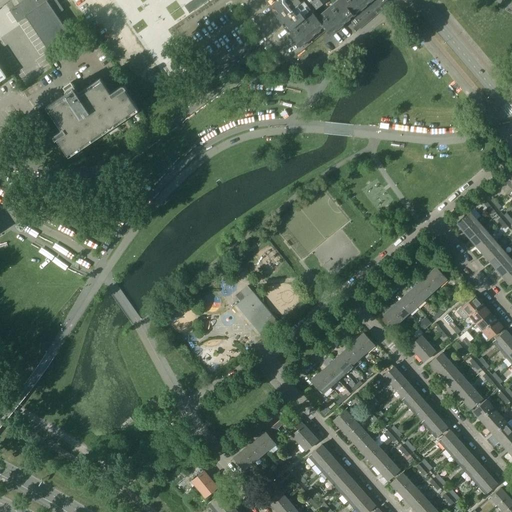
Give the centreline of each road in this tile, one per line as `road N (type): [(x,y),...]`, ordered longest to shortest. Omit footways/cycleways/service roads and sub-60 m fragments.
road 1 (residential): [(342,292),(511,483)]
road 2 (residential): [(398,511),(262,359)]
road 3 (residential): [(218,459),(183,409),(262,359)]
road 4 (residential): [(511,113),(417,0)]
road 5 (residential): [(511,316),(429,222)]
